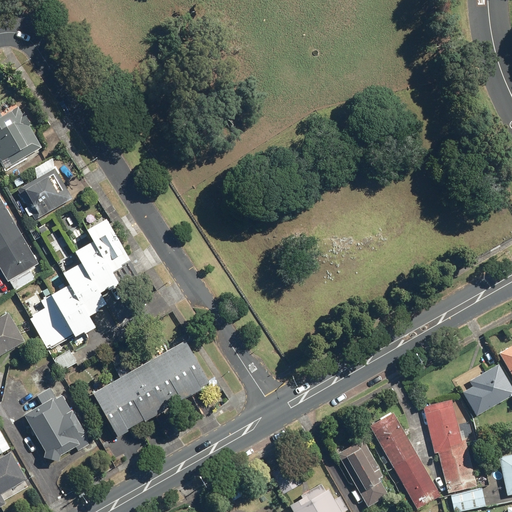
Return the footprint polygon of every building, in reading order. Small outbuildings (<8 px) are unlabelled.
[(0,114),(0,164),(3,170),(42,148),(30,127),(35,125),(22,103),(1,115),(0,114)] [(54,166),(15,189),(34,221),(73,198),(54,166)] [(0,197),(0,269),(7,281),(38,263),(0,197)] [(45,308),(30,317),(47,348),(74,333),(76,337),(96,325),(90,313),(108,303),(101,292),(120,282),(113,269),(132,259),(108,218),(87,230),(93,240),(76,250),(82,262),(64,272),(70,283),(40,300),(45,308)] [(0,355),(24,341),(7,312),(0,316),(0,355)] [(185,340),(93,393),(118,435),(209,382),(185,340)] [(511,344),(497,353),(511,378),(511,344)] [(69,349),(53,358),(60,371),(77,362),(69,349)] [(470,386),(460,391),(475,415),(511,393),(511,388),(497,363),(467,380),(470,386)] [(41,404),(24,414),(46,451),(44,457),(60,462),(61,455),(76,446),(78,450),(89,443),(84,435),(87,433),(73,410),(71,410),(62,394),(56,397),(50,387),(36,395),(41,404)] [(450,398),(420,406),(433,454),(436,453),(447,493),(476,486),(463,437),(460,438),(450,398)] [(392,412),(368,425),(416,509),(439,495),(392,412)] [(0,430),(0,453),(10,447),(0,430)] [(362,439),(336,454),(368,507),(389,495),(379,478),(383,476),(362,439)] [(11,452),(0,457),(0,506),(6,503),(1,494),(27,479),(11,452)] [(511,453),(498,457),(506,494),(511,492),(511,453)] [(290,463),(270,474),(282,494),(301,482),(290,463)] [(307,495),(289,505),(293,511),(342,511),(328,488),(310,499),(307,495)] [(480,488),(448,495),(452,511),(483,505),(480,488)]
